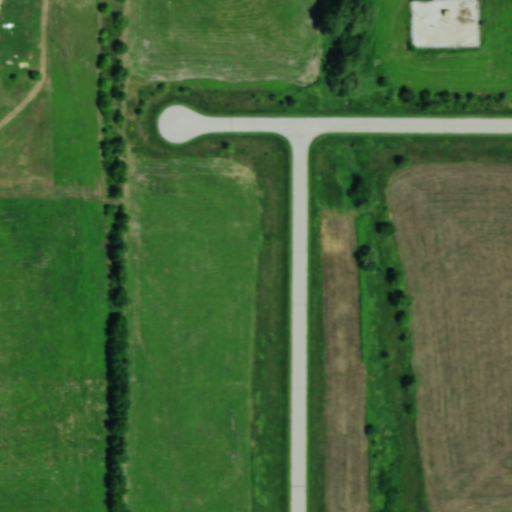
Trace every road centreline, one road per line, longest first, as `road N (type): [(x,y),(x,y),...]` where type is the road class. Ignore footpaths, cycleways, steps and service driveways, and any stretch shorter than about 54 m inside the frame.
road 1 (residential): [(301,126),(298,511)]
road 2 (residential): [(176,124),(511,126)]
